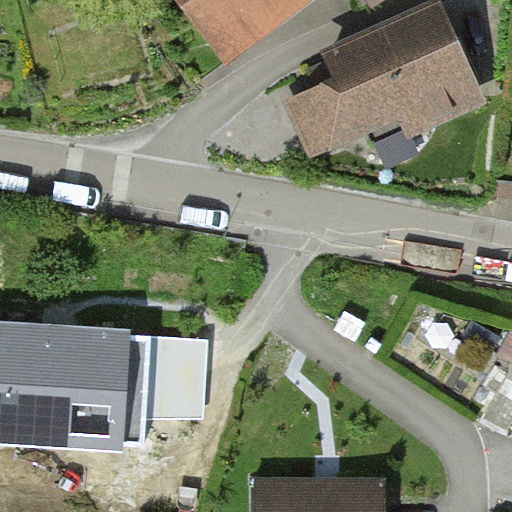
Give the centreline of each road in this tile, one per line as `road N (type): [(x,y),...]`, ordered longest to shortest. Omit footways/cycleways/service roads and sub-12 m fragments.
road 1 (residential): [(294,212),(286,310),(461,446),(469,511)]
road 2 (residential): [(166,188),(170,161),(225,103),(279,65),(421,0)]
road 3 (unclassified): [(511,252),(294,212)]
road 4 (unclassified): [(166,188),(0,162)]
road 5 (unclassified): [(294,212),(166,188)]
